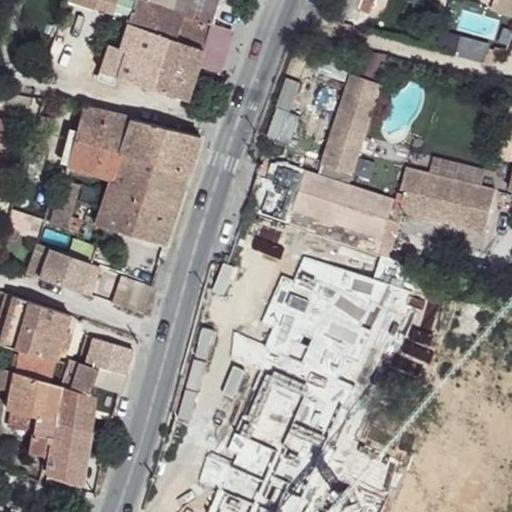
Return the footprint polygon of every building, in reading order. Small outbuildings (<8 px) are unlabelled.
[(127,0),(97,0),(124,10),(127,0)] [(142,4),(134,0),(119,46),(109,42),(100,67),(145,84),(153,58),(166,12),(142,4)] [(172,0),(143,0),(142,4),(166,12),(172,0)] [(218,0),(172,0),(166,12),(211,25),(218,0)] [(211,25),(166,12),(153,58),(193,73),(211,25)] [(82,36),(56,27),(45,58),(72,63),(82,36)] [(364,70),(382,75),(387,57),(369,52),(364,70)] [(193,73),(153,58),(145,84),(185,97),(193,73)] [(321,169),(318,177),(347,186),(350,177),(379,85),(350,76),(321,169)] [(129,116),(81,104),(75,134),(123,148),(129,116)] [(195,134),(129,116),(123,148),(119,157),(183,174),(195,134)] [(274,117),(267,138),(285,143),(291,123),(274,117)] [(123,148),(75,134),(69,161),(115,171),(119,157),(123,148)] [(183,174),(119,157),(115,171),(112,189),(102,223),(165,241),(183,174)] [(491,192),(405,165),(395,189),(401,193),(397,211),(477,236),(491,192)] [(392,200),(308,174),(296,212),(379,239),(392,200)] [(79,181),(64,179),(60,192),(77,196),(79,181)] [(77,196),(60,192),(46,243),(62,247),(68,224),(77,196)] [(41,223),(12,213),(8,229),(36,239),(41,223)] [(102,238),(68,224),(62,247),(91,260),(94,261),(102,238)] [(62,247),(46,243),(36,239),(31,252),(42,256),(36,272),(80,291),(91,260),(62,247)] [(281,275),(262,323),(265,344),(233,332),(181,511),(377,511),(402,465),(357,450),(428,292),(305,255),(293,279),(281,275)] [(48,382),(72,314),(17,294),(0,345),(22,352),(15,374),(27,376),(48,382)] [(135,350),(97,335),(89,361),(112,371),(127,376),(135,350)] [(67,362),(56,384),(65,387),(87,392),(93,372),(67,362)] [(127,376),(112,371),(106,386),(123,393),(127,376)] [(15,374),(4,372),(4,393),(22,398),(22,410),(46,413),(44,431),(40,441),(64,447),(59,476),(87,482),(92,426),(59,417),(65,387),(56,384),(27,376),(15,374)] [(87,392),(65,387),(59,417),(92,426),(93,392),(87,392)] [(46,413),(22,410),(21,425),(44,431),(46,413)]
